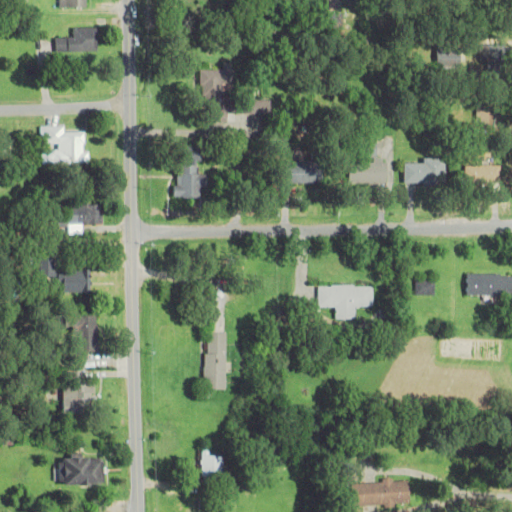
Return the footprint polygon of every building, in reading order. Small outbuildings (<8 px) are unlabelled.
[(55,0),(56,9),(82,9),(82,0),(55,0)] [(94,52),(94,28),(69,28),(69,38),(52,38),(52,52),(94,52)] [(500,44),(476,44),(475,64),(483,64),(483,78),(499,78),(500,44)] [(197,69),(196,122),(224,122),(224,114),(266,114),(267,99),(228,99),(228,63),(219,62),(219,70),(197,69)] [(502,127),(500,96),(484,97),(486,128),(502,127)] [(41,144),(54,144),(54,150),(38,150),(38,166),(79,166),(80,131),(60,131),(60,127),(41,127),(41,144)] [(373,140),(356,140),(356,161),(343,161),(343,185),(381,184),(381,158),(373,158),(373,140)] [(194,159),(194,146),(182,146),(182,159),(194,159)] [(419,163),(400,163),(400,183),(440,183),(440,158),(419,158),(419,163)] [(276,161),(276,182),(317,182),(317,161),(276,161)] [(201,173),(193,173),(193,164),(172,164),(173,184),(168,184),(168,198),(195,197),(195,187),(201,187),(201,173)] [(495,165),(459,165),(459,184),(495,184),(495,165)] [(97,227),(97,204),(65,204),(65,214),(53,214),(53,227),(97,227)] [(50,269),(50,255),(32,256),(32,277),(49,277),(50,292),(87,292),(86,269),(50,269)] [(462,296),(506,296),(506,274),(462,274),(462,296)] [(430,294),(430,281),(412,281),(412,294),(430,294)] [(368,308),(368,285),(314,285),(314,308),(330,308),(330,319),(353,319),(353,308),(368,308)] [(93,350),(92,314),(57,315),(57,326),(66,326),(67,358),(83,358),(83,350),(93,350)] [(222,332),(201,332),(200,389),(221,390),(222,332)] [(57,370),(57,411),(89,411),(89,383),(80,383),(80,370),(57,370)] [(206,448),(197,448),(197,478),(219,478),(219,455),(206,455),(206,448)] [(97,485),(97,457),(53,457),(53,485),(97,485)] [(403,504),(402,481),(346,483),(347,507),(403,504)]
